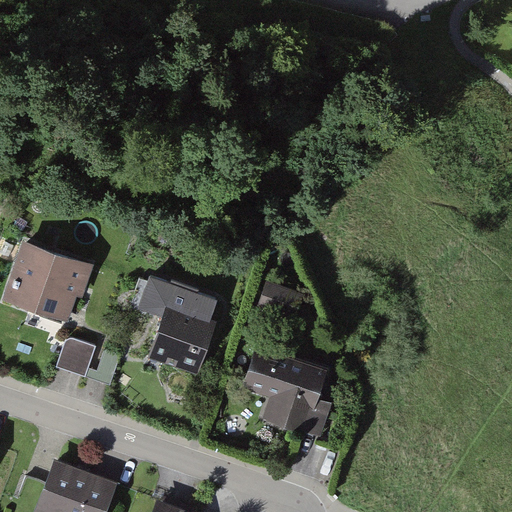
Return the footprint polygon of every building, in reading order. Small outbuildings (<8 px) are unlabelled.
[(86,264),(16,242),(0,293),(0,303),(62,323),(70,297),(76,299),(86,264)] [(298,294),(261,283),(253,309),(290,320),(298,294)] [(208,321),(159,307),(144,360),(192,374),(208,321)] [(96,347),(67,338),(57,368),(86,377),(89,368),(96,347)] [(320,365),(249,344),(236,390),(267,399),(260,423),(316,440),(328,400),(311,395),(320,365)] [(97,371),(89,368),(86,377),(111,387),(121,355),(105,350),(97,371)] [(98,511),(110,481),(49,459),(29,511),(98,511)] [(190,511),(150,497),(144,511),(190,511)]
